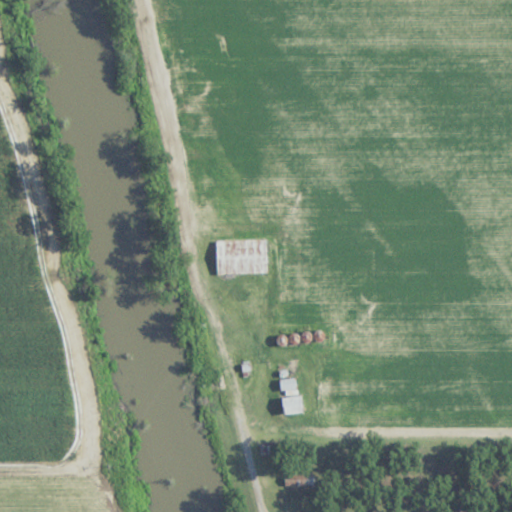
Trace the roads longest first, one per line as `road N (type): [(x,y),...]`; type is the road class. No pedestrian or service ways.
road 1 (residential): [(265,511),(132,0)]
road 2 (track): [(111,511),(84,467),(0,464)]
